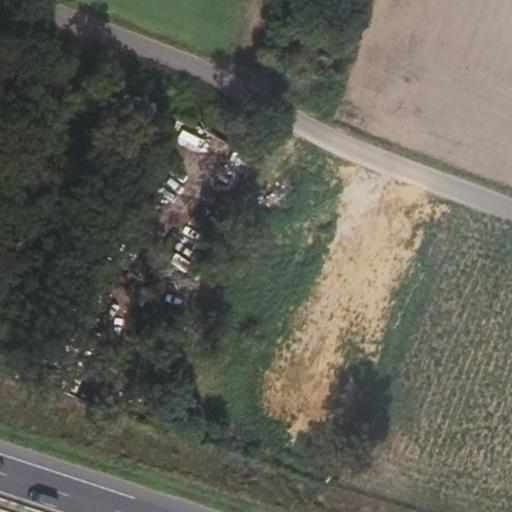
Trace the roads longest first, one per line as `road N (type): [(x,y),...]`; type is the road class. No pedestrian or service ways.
road 1 (track): [(24,0),(297,109)]
road 2 (motorway): [(118,511),(0,473)]
